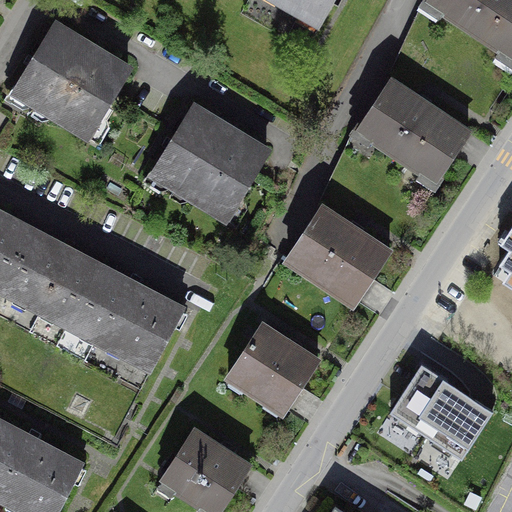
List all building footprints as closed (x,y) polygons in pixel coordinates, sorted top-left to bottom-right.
[(333,0),(271,0),(318,27),(333,0)] [(511,0),(429,0),(422,11),(511,71),(511,0)] [(135,77),(52,30),(11,103),(94,150),(135,77)] [(469,135),(389,84),(354,140),(434,191),(469,135)] [(268,153),(190,111),(153,179),(231,221),(268,153)] [(396,256),(323,208),(286,264),(359,312),(396,256)] [(0,290),(31,230),(0,214),(0,290)] [(511,227),(497,251),(507,257),(500,267),(511,275),(505,285),(511,289),(511,227)] [(100,266),(31,230),(0,290),(0,295),(67,331),(100,266)] [(100,266),(67,331),(147,373),(181,308),(100,266)] [(322,365),(263,327),(225,386),(284,424),(322,365)] [(476,400),(419,363),(389,408),(462,456),(491,411),(476,400)] [(0,424),(0,507),(9,511),(58,511),(82,467),(0,424)] [(225,511),(252,471),(196,435),(161,488),(198,511),(225,511)]
